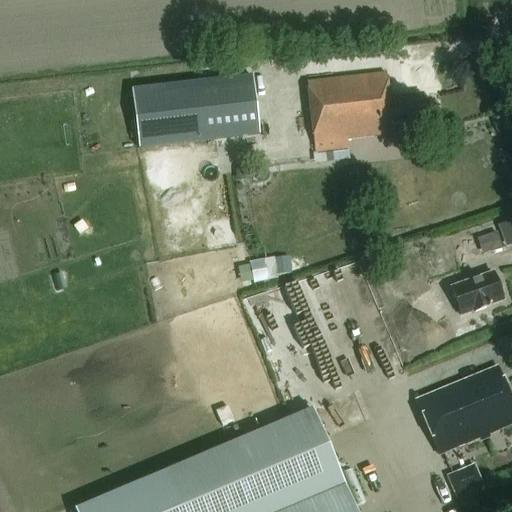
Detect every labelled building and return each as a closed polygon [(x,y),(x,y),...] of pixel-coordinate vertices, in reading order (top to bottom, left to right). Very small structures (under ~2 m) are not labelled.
[(393,135),(427,131),(424,98),(389,101),(387,76),(308,84),(316,157),(350,153),(349,142),(393,138),(393,135)] [(258,139),(251,79),(130,94),(137,153),(258,139)] [(278,258),(254,262),(257,278),(280,275),(278,258)] [(490,307),(502,303),(492,276),(451,291),(462,319),(474,314),(475,317),(492,311),(490,307)] [(511,406),(497,371),(417,404),(439,456),(478,439),(480,442),(488,439),(487,436),(511,425),(511,406)] [(234,405),(219,411),(226,428),(240,422),(234,405)] [(309,412),(77,511),(278,511),(341,485),(325,449),(309,412)] [(444,481),(450,495),(468,487),(462,473),(444,481)] [(278,511),(352,511),(341,485),(278,511)]
